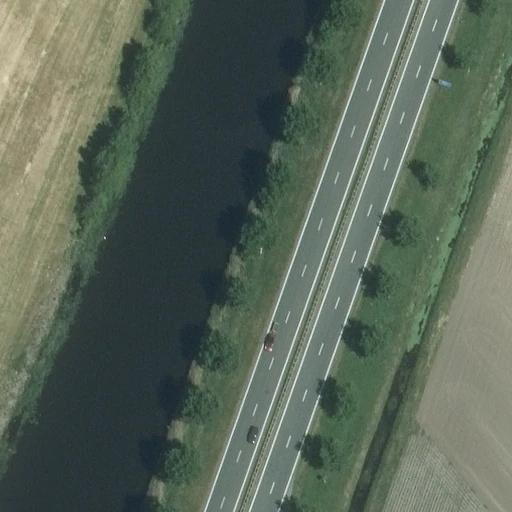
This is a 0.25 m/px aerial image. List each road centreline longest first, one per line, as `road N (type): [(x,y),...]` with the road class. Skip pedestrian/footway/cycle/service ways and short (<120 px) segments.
road 1 (trunk): [(399,0),(220,511)]
road 2 (trunk): [(265,511),(444,0)]
